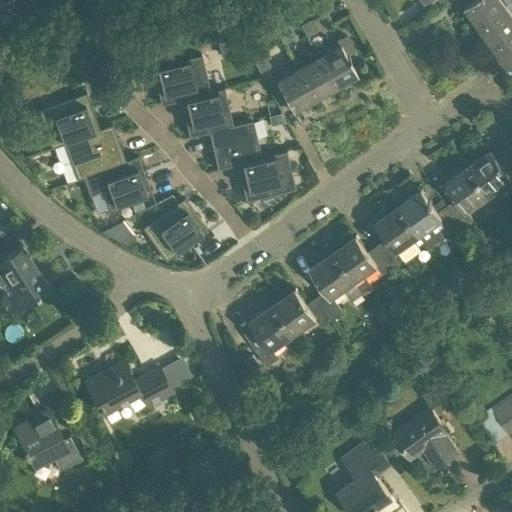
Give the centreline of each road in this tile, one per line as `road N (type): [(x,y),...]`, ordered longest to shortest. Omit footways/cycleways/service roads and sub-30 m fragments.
road 1 (residential): [(285,511),(189,299)]
road 2 (residential): [(116,80),(260,252)]
road 3 (residential): [(260,252),(424,134)]
road 4 (residential): [(145,279),(0,165)]
road 5 (residential): [(0,374),(13,373),(145,279)]
road 6 (residential): [(424,134),(351,0)]
